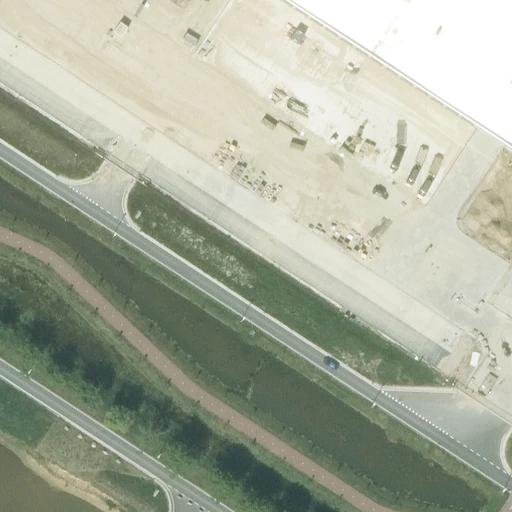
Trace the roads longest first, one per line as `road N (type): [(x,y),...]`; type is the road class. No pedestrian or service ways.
road 1 (unclassified): [(511,490),(0,158)]
road 2 (unknown): [(170,112),(464,166),(511,199)]
road 3 (unclassified): [(0,366),(221,511)]
